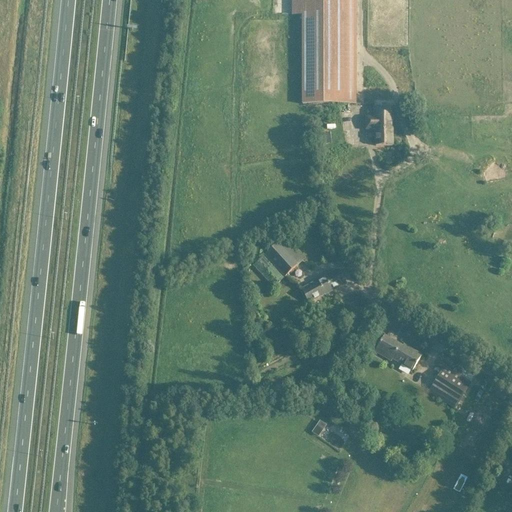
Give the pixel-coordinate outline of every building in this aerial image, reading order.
[(356,104),(355,0),(291,0),(292,13),(302,13),(303,105),(356,104)] [(392,146),(392,107),(374,108),(374,118),(365,118),(365,130),(375,130),(376,146),(392,146)] [(371,168),(366,147),(336,154),(339,166),(346,165),(348,174),(371,168)] [(289,278),(306,262),(285,240),(269,255),(289,278)] [(346,284),(338,270),(318,281),(319,282),(302,291),(309,303),(325,294),(326,295),(346,284)] [(403,347),(386,337),(376,353),(393,363),(394,361),(413,371),(422,355),(404,345),(403,347)] [(469,383),(444,367),(428,392),(454,408),(469,383)] [(322,427),(319,433),(324,436),(327,430),(322,427)] [(511,450),(508,448),(503,458),(511,462),(511,461),(511,450)]
